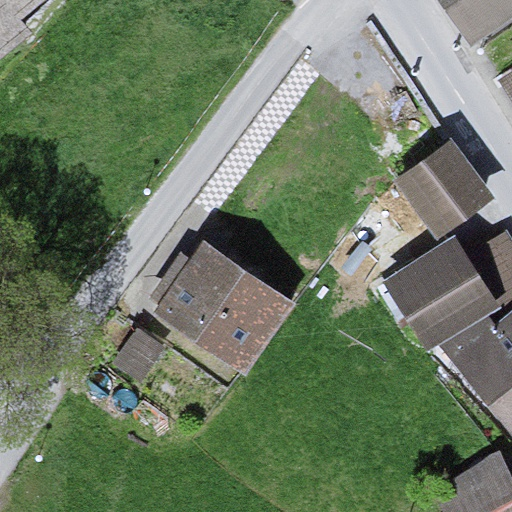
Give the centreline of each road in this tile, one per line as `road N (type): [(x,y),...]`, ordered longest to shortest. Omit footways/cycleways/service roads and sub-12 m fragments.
road 1 (residential): [(0,463),(334,0)]
road 2 (residential): [(399,0),(511,176)]
